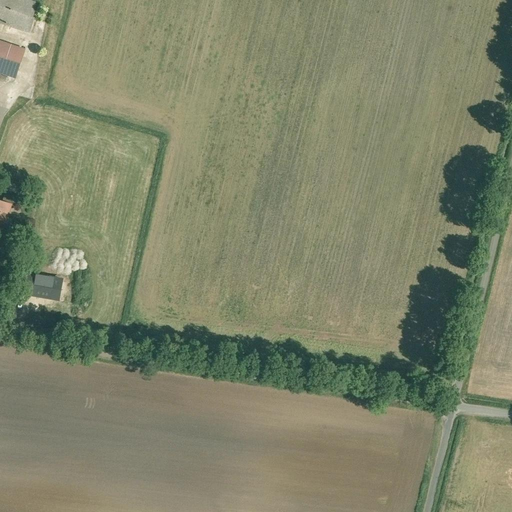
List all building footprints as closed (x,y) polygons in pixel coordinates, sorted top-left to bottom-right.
[(33,0),(0,0),(0,21),(30,31),(39,2),(33,0)] [(25,48),(0,39),(0,71),(15,77),(25,48)] [(0,198),(0,229),(4,231),(6,227),(12,230),(16,220),(10,218),(14,204),(0,198)] [(28,282),(25,294),(35,296),(35,294),(59,299),(62,281),(44,278),(44,277),(29,274),(28,282)] [(28,282),(21,281),(18,295),(25,296),(25,294),(28,282)]
